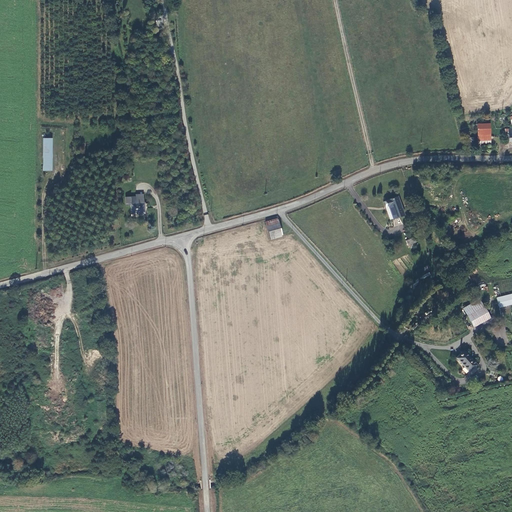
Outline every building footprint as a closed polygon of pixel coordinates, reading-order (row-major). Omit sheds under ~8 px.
[(476,124),(477,134),(489,134),(489,123),(476,124)] [(477,134),(477,144),(490,144),(489,134),(477,134)] [(136,197),(126,198),(126,206),(131,206),(131,214),(144,214),(143,195),(136,196),(136,197)] [(403,215),(397,197),(383,201),(389,220),(403,215)] [(276,218),(265,221),(268,236),(280,233),(276,218)] [(511,294),(495,298),(497,308),(511,304),(511,294)] [(488,317),(477,299),(460,309),(472,327),(488,317)] [(495,348),(508,345),(504,325),(490,328),(495,348)] [(463,351),(455,358),(467,372),(475,365),(463,351)]
